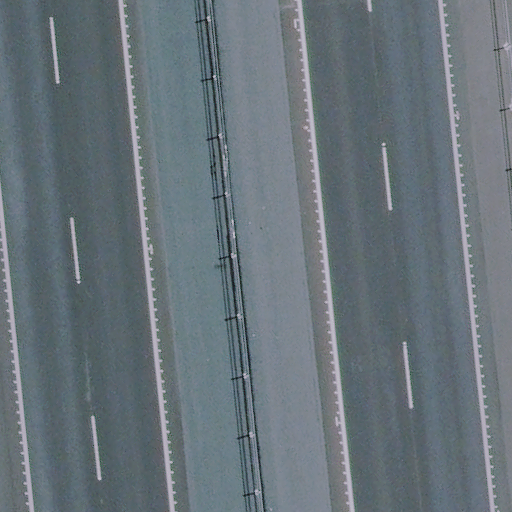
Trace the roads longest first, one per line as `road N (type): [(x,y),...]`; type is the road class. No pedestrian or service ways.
road 1 (motorway): [(371,0),(423,511)]
road 2 (motorway): [(100,511),(48,0)]
